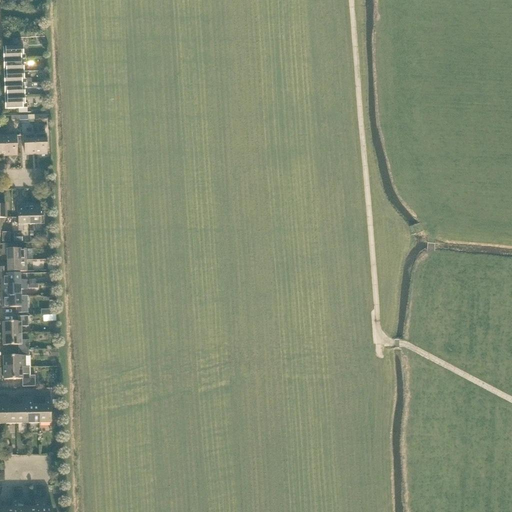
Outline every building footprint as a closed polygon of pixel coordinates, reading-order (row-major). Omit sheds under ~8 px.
[(3,48),(3,61),(25,60),(25,55),(23,56),(23,48),(3,48)] [(3,61),(4,73),(24,72),(23,64),(25,64),(25,60),(3,61)] [(4,73),(4,85),(26,84),(26,80),(24,80),(24,72),(4,73)] [(4,85),(5,97),(25,97),(24,89),(26,89),(26,84),(4,85)] [(5,110),(19,109),(19,113),(27,113),(27,104),(25,104),(25,97),(5,97),(5,110)] [(36,155),(35,135),(24,136),(25,156),(36,155)] [(46,135),(35,135),(36,155),(47,155),(46,135)] [(5,137),(6,156),(17,156),(16,136),(5,137)] [(23,232),(23,225),(29,225),(29,204),(25,204),(25,206),(18,206),(18,232),(23,232)] [(29,225),(36,225),(36,231),(41,231),(41,225),(44,225),(44,217),(40,217),(40,206),(32,205),(32,204),(29,204),(29,225)] [(10,233),(2,233),(3,243),(11,242),(10,233)] [(0,255),(7,255),(7,261),(26,261),(26,249),(14,250),(14,244),(2,245),(3,250),(0,250),(0,255)] [(7,261),(7,268),(0,268),(0,272),(27,272),(26,261),(7,261)] [(0,278),(1,278),(1,286),(27,285),(27,281),(20,281),(20,274),(0,274),(0,278)] [(0,294),(0,297),(21,297),(21,290),(27,290),(27,285),(1,286),(2,294),(0,294)] [(27,303),(21,303),(21,297),(0,297),(0,301),(2,301),(2,308),(16,308),(16,314),(28,313),(27,303)] [(3,334),(21,334),(21,327),(28,327),(28,317),(17,317),(18,322),(2,323),(3,334)] [(21,341),(21,334),(3,334),(3,346),(18,346),(18,351),(29,351),(29,340),(21,341)] [(29,368),(29,361),(29,351),(18,351),(18,356),(3,357),(4,368),(29,368)] [(35,376),(30,376),(29,368),(4,368),(4,380),(22,380),(22,387),(35,387),(35,376)] [(39,406),(39,424),(51,424),(51,397),(45,397),(45,406),(39,406)] [(5,424),(16,424),(16,406),(10,406),(10,398),(5,398),(5,424)] [(28,424),(27,398),(22,398),(22,406),(16,406),(16,424),(28,424)] [(28,424),(39,424),(39,406),(33,406),(33,398),(27,398),(28,424)] [(29,511),(40,511),(40,499),(35,499),(35,508),(29,508),(29,511)] [(40,499),(40,511),(52,511),(52,507),(46,508),(46,499),(40,499)] [(6,511),(17,511),(18,500),(12,500),(12,508),(6,508),(6,511)] [(29,511),(29,508),(23,508),(23,500),(18,500),(17,511),(29,511)]
